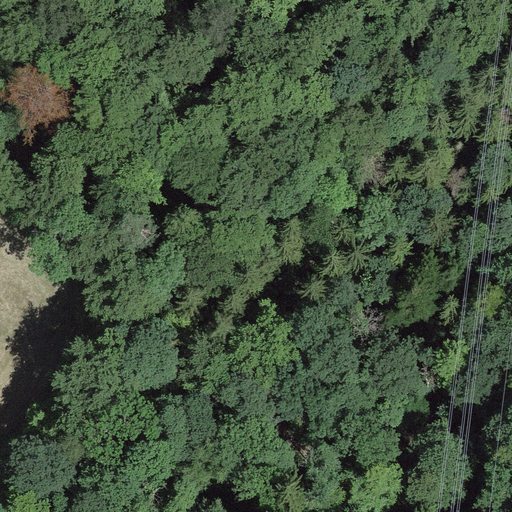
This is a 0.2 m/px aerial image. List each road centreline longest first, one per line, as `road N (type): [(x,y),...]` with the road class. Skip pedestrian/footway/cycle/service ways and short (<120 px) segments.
road 1 (track): [(0,511),(58,412),(112,357),(371,170)]
road 2 (track): [(371,170),(297,280),(276,431),(294,464),(357,450),(411,453)]
road 3 (track): [(511,331),(483,356),(411,453),(511,433)]
road 4 (track): [(371,170),(490,67),(511,31)]
